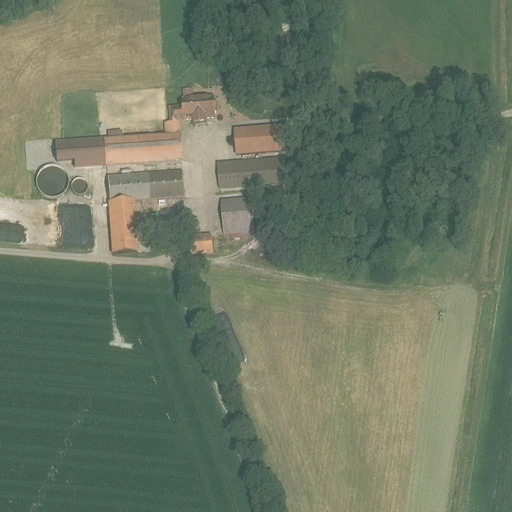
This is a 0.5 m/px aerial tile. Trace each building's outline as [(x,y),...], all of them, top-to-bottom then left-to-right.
[(193,99),(193,90),(186,91),(183,91),(183,100),(182,100),(183,107),(168,109),(170,124),(179,123),(191,121),(191,127),(199,126),(199,120),(217,118),(215,102),(206,104),(205,97),(193,99)] [(101,141),(103,169),(182,163),(179,123),(170,124),(164,125),(165,137),(101,141)] [(263,144),(245,145),(246,160),(264,159),(263,148),(263,144)] [(276,161),(218,165),(220,191),(290,186),(289,160),(276,161)] [(65,177),(61,172),(55,168),(50,168),(44,170),(39,174),(36,179),(35,185),(37,191),(41,196),(46,199),(53,199),(59,197),(63,194),(66,188),(67,182),(65,177)] [(183,174),(108,179),(109,203),(125,202),(185,198),(183,174)] [(85,184),(83,182),(80,180),(77,180),(74,181),(72,183),(70,186),(70,189),(71,192),(73,194),(75,196),(79,196),(82,195),(84,193),(86,190),(86,187),(85,184)] [(255,201),(221,203),(223,232),(250,230),(257,230),(255,201)] [(128,254),(125,202),(109,203),(106,203),(110,255),(128,254)] [(188,256),(214,255),(213,236),(187,237),(188,256)]
